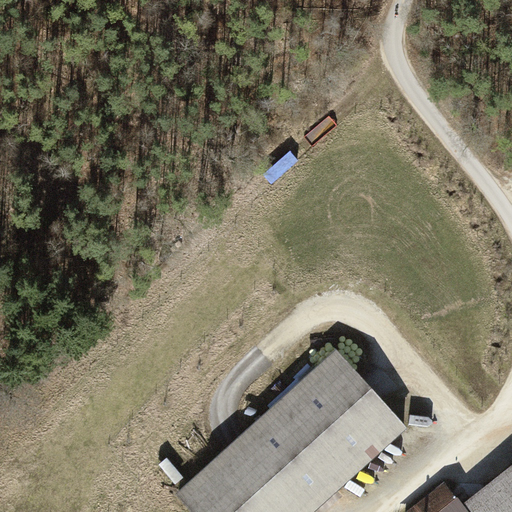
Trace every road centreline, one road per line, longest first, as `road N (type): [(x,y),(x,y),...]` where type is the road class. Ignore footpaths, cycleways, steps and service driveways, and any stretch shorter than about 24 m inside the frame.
road 1 (track): [(480,433),(371,308),(334,291),(311,298),(229,375),(244,435)]
road 2 (track): [(391,511),(511,395)]
